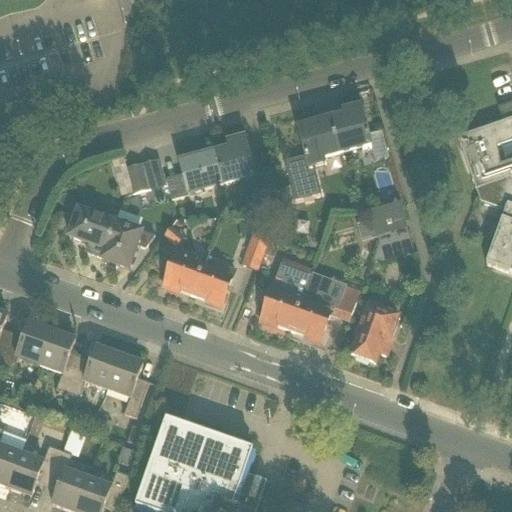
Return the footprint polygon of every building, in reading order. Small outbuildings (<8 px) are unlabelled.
[(511,105),(499,110),(504,125),(459,141),(481,205),(506,214),(487,267),(511,276),(511,105)] [(339,159),(372,150),(361,110),(344,115),(345,119),(329,123),(339,159)] [(329,123),(298,131),(306,160),(284,166),(294,205),(322,198),(315,170),(325,168),(324,163),(339,159),(329,123)] [(231,152),(216,157),(224,189),(240,184),(243,194),(257,190),(254,180),(255,180),(245,141),(229,146),(231,152)] [(184,178),(167,182),(173,205),(184,202),(183,200),(224,189),(216,157),(181,166),(184,178)] [(149,194),(143,168),(127,173),(134,198),(149,194)] [(267,199),(281,195),(274,170),(260,173),(267,199)] [(401,208),(371,216),(372,219),(378,242),(379,246),(410,238),(401,208)] [(115,228),(79,214),(70,240),(91,248),(88,255),(103,261),(115,228)] [(378,242),(372,219),(368,220),(369,224),(357,228),(362,246),(378,242)] [(118,268),(129,272),(137,249),(146,252),(155,240),(142,235),(142,236),(116,227),(116,228),(115,228),(103,261),(103,263),(106,264),(105,267),(117,271),(118,268)] [(177,251),(185,240),(172,230),(164,241),(177,251)] [(243,268),(260,274),(273,236),(257,230),(243,268)] [(179,253),(167,286),(181,291),(182,295),(193,299),(204,269),(196,266),(198,260),(179,253)] [(209,301),(223,306),(235,274),(215,267),(213,273),(204,269),(193,299),(206,304),(209,301)] [(273,295),(264,321),(277,326),(279,330),(292,335),(303,305),(304,305),(309,290),(314,278),(315,274),(306,271),(304,278),(288,272),(281,289),(274,286),(271,294),(273,295)] [(303,305),(292,335),(304,340),(308,337),(322,342),(331,318),(350,325),(361,295),(346,290),(342,302),(325,296),(330,284),(314,278),(309,290),(304,305),(303,305)] [(385,359),(399,320),(384,315),(384,312),(369,307),(351,358),(376,367),(380,357),(385,359)] [(0,316),(0,373),(1,374),(12,343),(1,339),(3,334),(8,319),(0,316)] [(12,343),(1,374),(12,378),(18,362),(40,370),(53,335),(29,327),(24,341),(22,346),(12,343)] [(53,335),(40,370),(62,378),(57,394),(68,398),(79,367),(69,363),(71,358),(76,344),(57,337),(53,335)] [(79,367),(68,398),(80,402),(86,386),(108,394),(120,360),(97,351),(92,365),(90,371),(79,367)] [(120,360),(108,394),(130,402),(124,418),(137,422),(148,392),(137,388),(138,382),(144,368),(120,360)] [(257,511),(267,484),(246,477),(253,454),(167,424),(136,511),(139,511),(257,511)] [(0,431),(0,488),(9,492),(21,458),(0,449),(0,446),(5,433),(0,431)] [(21,458),(9,492),(32,500),(37,486),(40,478),(42,479),(51,482),(61,454),(49,450),(43,466),(21,458)] [(61,454),(51,482),(61,486),(58,494),(53,508),(63,511),(78,511),(89,483),(66,474),(72,459),(61,454)] [(89,483),(78,511),(104,511),(105,511),(108,504),(118,508),(120,505),(129,480),(128,479),(117,475),(111,491),(89,483)]
